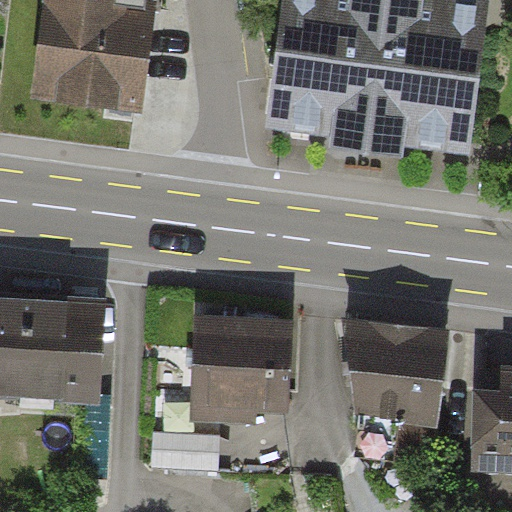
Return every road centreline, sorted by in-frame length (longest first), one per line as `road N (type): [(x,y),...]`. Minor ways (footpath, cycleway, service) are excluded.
road 1 (secondary): [(210,227),(511,270)]
road 2 (unclassified): [(206,0),(223,139),(210,227)]
road 3 (secondary): [(0,200),(210,227)]
